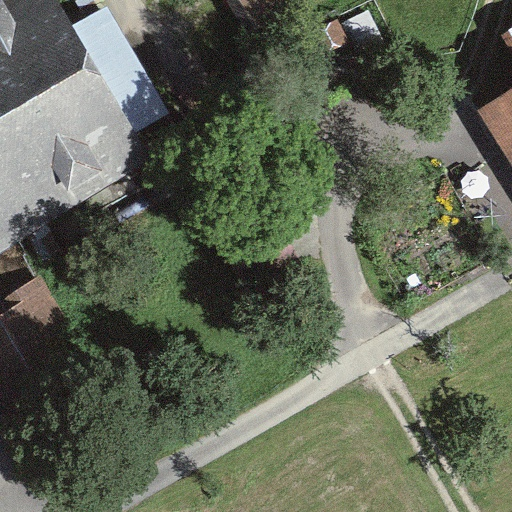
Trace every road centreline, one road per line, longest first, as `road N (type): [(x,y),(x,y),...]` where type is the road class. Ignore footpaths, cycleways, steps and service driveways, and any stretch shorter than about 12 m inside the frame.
road 1 (track): [(353,341),(381,375),(458,511)]
road 2 (track): [(450,138),(493,0)]
